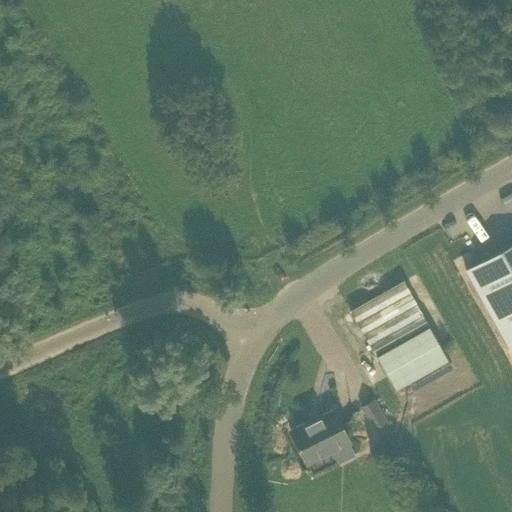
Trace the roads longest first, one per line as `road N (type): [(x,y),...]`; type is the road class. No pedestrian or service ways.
road 1 (unclassified): [(255,338),(295,297),(511,169)]
road 2 (unclassified): [(255,338),(183,303),(147,308),(0,369)]
road 3 (unclassified): [(219,511),(232,387),(255,338)]
